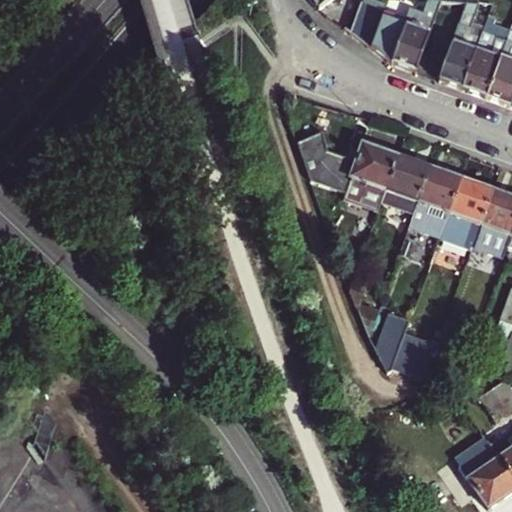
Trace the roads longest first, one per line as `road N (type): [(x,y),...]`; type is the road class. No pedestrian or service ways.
road 1 (unclassified): [(270,511),(192,398),(29,247)]
road 2 (residential): [(280,0),(301,48),(326,72),(511,137)]
road 3 (primary): [(0,195),(169,0)]
road 4 (primary): [(103,0),(0,117)]
